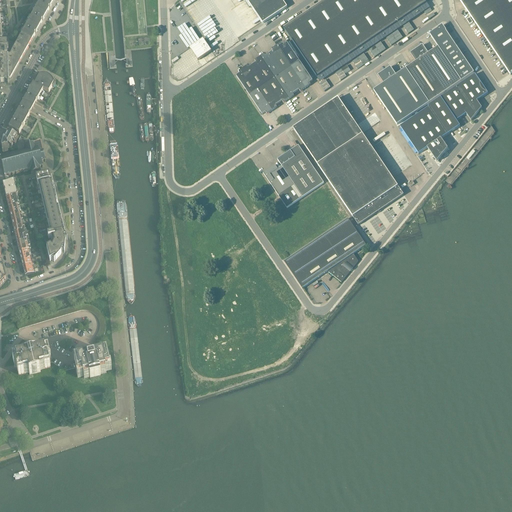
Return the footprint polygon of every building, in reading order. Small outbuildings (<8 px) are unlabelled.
[(49,0),(41,0),(36,9),(46,15),(49,9),(48,9),(49,7),(50,7),(53,2),(49,0)] [(246,0),(262,22),(263,24),(287,8),(281,0),(246,0)] [(327,0),(284,29),(292,41),(317,78),(426,3),(423,0),(327,0)] [(511,0),(459,0),(463,6),(510,75),(511,75),(511,72),(511,0)] [(46,15),(36,9),(29,22),(39,28),(42,22),(41,22),(42,20),(43,20),(46,15)] [(29,22),(21,36),(32,41),(35,35),(34,35),(35,33),(36,33),(39,28),(29,22)] [(429,35),(438,47),(450,38),(442,26),(429,35)] [(32,41),(21,36),(13,52),(8,52),(8,47),(7,47),(7,39),(0,39),(0,80),(1,80),(1,82),(5,82),(5,80),(8,80),(10,80),(32,41)] [(438,47),(441,52),(454,43),(450,38),(438,47)] [(277,46),(291,67),(300,62),(286,42),(283,45),(282,43),(277,46)] [(457,48),(454,43),(441,52),(444,57),(457,48)] [(291,67),(277,46),(272,50),(273,52),(270,54),(283,73),(291,67)] [(444,57),(441,52),(438,47),(428,54),(422,46),(410,54),(415,62),(396,76),(390,67),(378,76),(383,84),(373,91),(397,125),(461,82),(458,77),(454,72),(451,67),(448,62),(444,57)] [(192,56),(200,68),(214,59),(205,47),(192,56)] [(294,47),(292,48),(299,59),(301,57),(294,47)] [(457,48),(444,57),(448,62),(460,53),(457,48)] [(448,62),(451,67),(464,58),(460,53),(448,62)] [(260,58),(274,79),(283,73),(270,54),(267,56),(266,54),(260,58)] [(253,65),(266,84),(274,79),(260,58),(255,61),(256,63),(253,65)] [(451,67),(454,72),(467,63),(464,58),(451,67)] [(291,67),(305,88),(310,85),(309,83),(313,81),(300,62),(291,67)] [(467,63),(454,72),(458,77),(470,68),(467,63)] [(266,84),(253,65),(250,67),(249,65),(244,69),(258,90),(266,84)] [(283,73),(296,92),(299,90),(300,92),(305,88),(291,67),(283,73)] [(458,77),(461,82),(474,73),(470,68),(458,77)] [(236,76),(249,96),(258,90),(244,69),(238,72),(240,74),(236,76)] [(274,79),(289,100),(294,96),(293,94),(296,92),(283,73),(274,79)] [(30,89),(40,95),(43,90),(49,93),(54,84),(53,83),(53,82),(53,81),(52,80),(51,79),(50,78),(48,78),(49,77),(48,77),(47,77),(46,76),(45,76),(44,76),(42,76),(42,75),(42,76),(41,76),(40,76),(35,85),(33,84),(30,89)] [(429,108),(447,135),(460,127),(456,121),(466,115),(471,121),(482,108),(481,108),(478,104),(477,102),(477,101),(488,94),(475,75),(428,107),(429,108)] [(266,84),(279,104),(282,102),(283,103),(289,100),(274,79),(266,84)] [(258,90),(272,111),(277,108),(276,106),(279,104),(266,84),(258,90)] [(23,102),(33,108),(34,107),(36,103),(36,102),(37,100),(37,101),(40,95),(30,89),(30,90),(27,95),(26,97),(24,102),(23,102)] [(258,90),(249,96),(262,115),(265,113),(267,115),(272,111),(258,90)] [(332,103),(293,129),(300,139),(318,166),(353,218),(358,226),(377,213),(380,211),(404,195),(399,189),(363,135),(338,99),(333,102),(333,103),(332,103)] [(33,108),(23,102),(20,107),(20,108),(16,115),(9,128),(19,134),(22,128),(23,126),(26,121),(27,121),(26,121),(29,115),(30,113),(30,114),(30,113),(33,108)] [(429,108),(400,127),(418,155),(427,149),(437,163),(448,149),(441,139),(447,135),(429,108)] [(3,171),(5,177),(5,176),(8,175),(9,176),(9,175),(12,174),(12,175),(13,175),(13,174),(16,173),(16,174),(20,173),(20,172),(23,172),(24,173),(28,172),(28,171),(31,170),(32,174),(31,174),(31,175),(41,172),(40,172),(39,168),(42,167),(42,168),(43,168),(42,162),(45,162),(40,141),(30,144),(25,145),(24,139),(21,138),(8,130),(0,145),(1,148),(3,154),(4,157),(1,157),(0,157),(1,163),(2,165),(1,165),(1,169),(2,168),(2,169),(3,169),(3,171)] [(280,168),(301,199),(324,184),(298,146),(277,160),(282,167),(280,168)] [(473,150),(466,158),(469,160),(475,152),(473,150)] [(301,199),(280,168),(278,170),(275,166),(263,174),(287,209),(301,199)] [(38,186),(50,235),(52,234),(52,235),(63,232),(51,183),(50,183),(50,182),(51,182),(49,175),(36,178),(37,182),(38,185),(39,185),(39,186),(38,186)] [(5,191),(6,198),(17,195),(14,180),(3,183),(4,189),(4,191),(5,191)] [(284,262),(302,289),(303,289),(302,289),(328,272),(341,283),(350,272),(349,271),(351,268),(353,269),(358,262),(353,255),(366,246),(348,219),(347,219),(348,219),(284,262)] [(52,234),(50,235),(50,236),(47,236),(48,240),(51,240),(52,244),(51,247),(50,246),(47,249),(50,261),(52,260),(55,258),(56,260),(61,255),(63,250),(65,250),(65,251),(65,244),(65,241),(64,238),(66,238),(63,232),(52,235),(52,234)] [(35,353),(31,351),(28,352),(26,355),(14,358),(18,375),(29,373),(30,375),(41,372),(40,370),(51,368),(49,360),(51,359),(50,357),(48,350),(47,350),(48,350),(46,350),(35,353)] [(110,367),(109,365),(106,352),(96,355),(95,356),(95,355),(94,355),(94,354),(93,354),(92,354),(91,354),(90,354),(89,354),(88,355),(87,356),(86,356),(86,357),(86,358),(74,360),(76,368),(78,375),(83,374),(83,376),(89,375),(90,378),(100,376),(100,375),(100,372),(105,371),(105,369),(110,367)]
